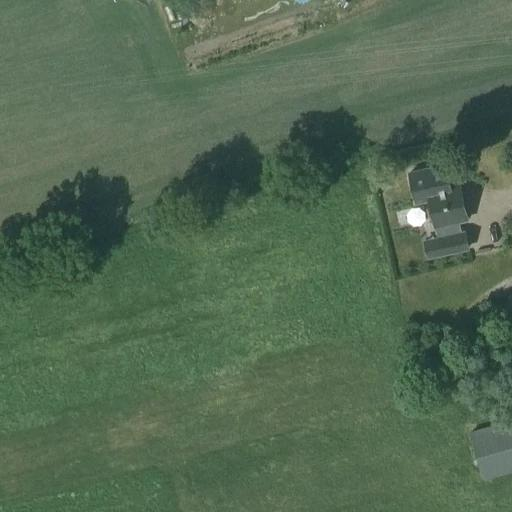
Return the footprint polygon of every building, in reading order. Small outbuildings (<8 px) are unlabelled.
[(445,165),(409,173),(416,203),(429,200),(435,227),(437,227),(439,238),(438,239),(441,254),(468,248),(464,233),(460,234),(458,222),(467,220),(459,183),(449,185),(445,165)] [(185,431),(396,383),(387,344),(154,396),(160,420),(182,415),(185,431)] [(511,420),(470,432),(483,479),(511,470),(511,420)] [(102,422),(0,445),(0,485),(111,460),(102,422)] [(417,454),(206,504),(207,511),(354,511),(427,495),(417,454)]
